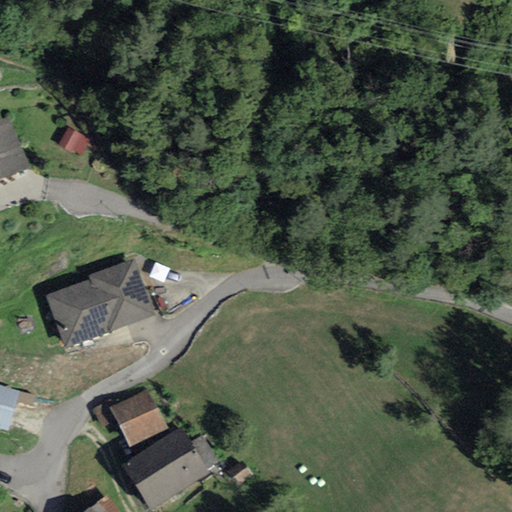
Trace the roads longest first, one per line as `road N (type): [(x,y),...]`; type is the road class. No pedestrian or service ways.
road 1 (unclassified): [(51,511),(56,448),(87,399),(163,354),(238,282),(305,272)]
road 2 (unclassified): [(511,319),(305,272)]
road 3 (unclassified): [(305,272),(167,218)]
